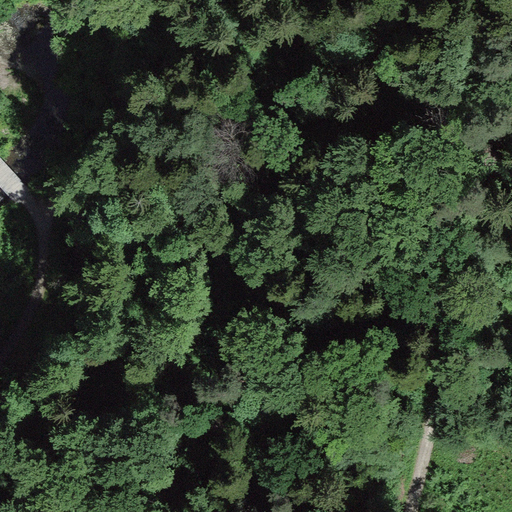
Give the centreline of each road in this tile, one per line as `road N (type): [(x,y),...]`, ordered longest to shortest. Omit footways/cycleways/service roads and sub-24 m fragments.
road 1 (track): [(511,95),(451,301),(412,511)]
road 2 (track): [(45,229),(32,329),(0,387)]
